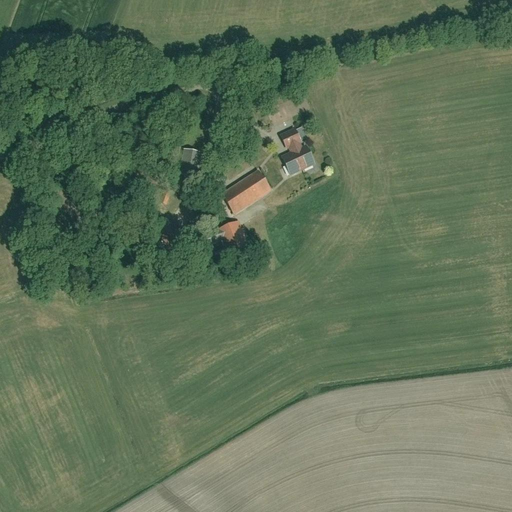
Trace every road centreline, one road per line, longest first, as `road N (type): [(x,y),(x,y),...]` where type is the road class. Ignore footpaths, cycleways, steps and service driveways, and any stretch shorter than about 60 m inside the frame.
road 1 (track): [(511,19),(240,78)]
road 2 (unclassified): [(0,154),(133,103),(240,78)]
